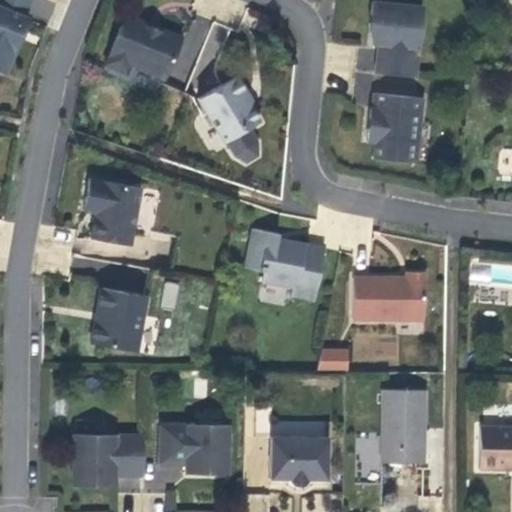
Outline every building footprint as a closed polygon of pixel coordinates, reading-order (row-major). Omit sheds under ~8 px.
[(24,18),(31,0),(0,0),(0,72),(4,74),(14,50),(16,50),(28,20),(24,18)] [(375,15),(373,32),(372,43),(378,44),(375,73),(414,77),(421,7),(371,2),(370,14),(375,15)] [(144,23),(125,15),(105,64),(126,73),(129,64),(159,76),(166,59),(172,56),(180,37),(161,30),(159,34),(142,27),(144,23)] [(161,30),(144,23),(142,27),(159,34),(161,30)] [(164,78),(172,56),(166,59),(159,76),(164,78)] [(256,142),(248,128),(259,122),(249,105),(242,94),(246,92),(236,76),(198,99),(225,142),(227,141),(235,155),(246,161),(257,155),(256,142)] [(252,103),(246,92),(242,94),(249,105),(252,103)] [(421,98),(373,93),(371,108),(370,108),(369,118),(373,122),(377,122),(375,141),(373,158),(415,162),(421,98)] [(373,122),(369,118),(366,141),(375,141),(377,122),(373,122)] [(96,213),(91,238),(130,245),(140,187),(88,178),(84,202),(97,204),(96,213)] [(82,210),(96,213),(97,204),(84,202),(82,210)] [(261,281),(292,286),(290,296),(314,301),(324,248),(277,238),(278,234),(252,228),(244,268),(263,271),(261,281)] [(406,277),(352,277),(351,318),(423,319),(424,273),(406,272),(406,277)] [(174,309),(177,283),(165,281),(161,307),(174,309)] [(135,351),(145,301),(122,296),(123,291),(101,287),(97,309),(100,310),(98,323),(94,322),(90,343),(135,351)] [(146,296),(123,291),(122,296),(145,301),(146,296)] [(339,350),(321,349),(316,371),(339,372),(339,350)] [(381,389),(380,462),(423,463),(423,390),(381,389)] [(186,472),(198,473),(198,465),(206,465),(214,470),(227,470),(227,425),(159,425),(158,464),(186,464),(186,472)] [(478,468),(511,468),(511,426),(478,426),(478,468)] [(84,480),(102,480),(113,480),(113,474),(142,475),(143,435),(72,434),(72,485),(84,485),(84,480)] [(306,481),(306,479),(326,479),(327,437),(277,436),(276,456),(269,456),(268,479),(289,479),(289,481),(290,483),(292,484),(294,486),(299,486),(303,485),(304,483),(306,481)] [(289,481),(289,479),(268,479),(268,485),(285,485),(288,488),(291,490),(299,491),(306,488),(309,485),(326,485),(326,479),(306,479),(306,481),(304,483),(303,485),(299,486),(294,486),(292,484),(290,483),(289,481)]
